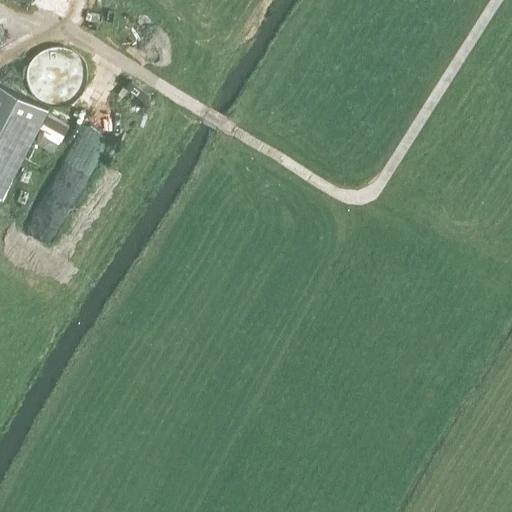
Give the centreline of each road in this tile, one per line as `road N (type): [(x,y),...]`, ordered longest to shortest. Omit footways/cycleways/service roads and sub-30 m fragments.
road 1 (track): [(356,203),(59,28),(0,12)]
road 2 (track): [(499,0),(378,190),(356,203)]
road 3 (track): [(511,296),(356,203)]
